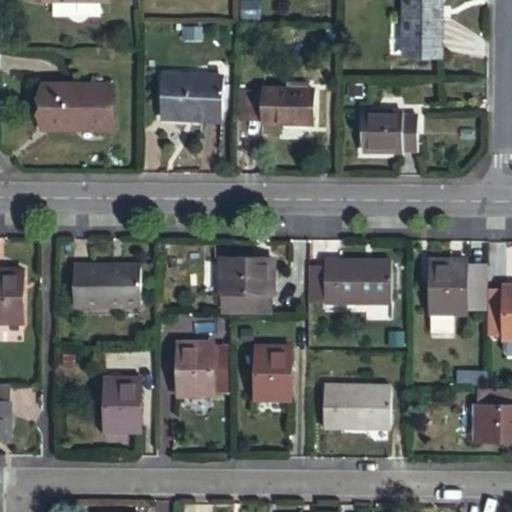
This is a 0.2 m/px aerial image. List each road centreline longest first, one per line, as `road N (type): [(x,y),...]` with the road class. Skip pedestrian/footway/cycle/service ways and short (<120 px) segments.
road 1 (residential): [(511,483),(48,482),(16,503),(16,511)]
road 2 (residential): [(504,202),(0,197)]
road 3 (residential): [(504,202),(504,0)]
